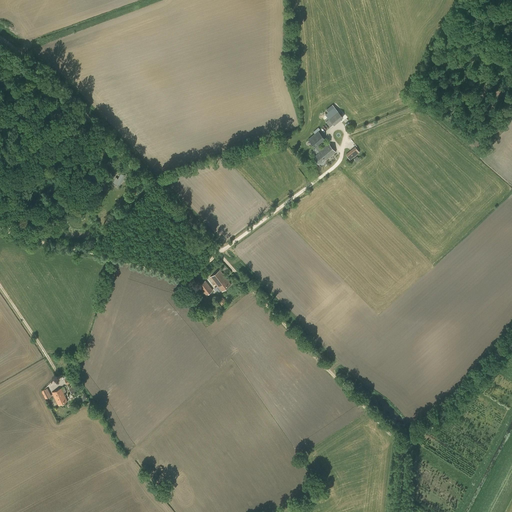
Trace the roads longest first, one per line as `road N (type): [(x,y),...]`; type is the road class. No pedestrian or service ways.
road 1 (track): [(0,37),(68,94),(399,444),(398,511)]
road 2 (track): [(0,228),(184,277),(325,172),(343,144)]
road 3 (track): [(511,352),(464,404),(399,444)]
